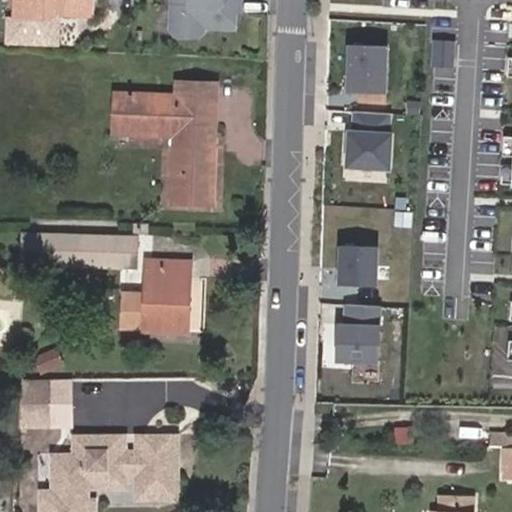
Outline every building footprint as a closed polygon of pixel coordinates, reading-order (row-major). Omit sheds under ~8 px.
[(97,17),(97,0),(15,0),(15,18),(31,18),(49,19),(55,19),(56,15),(97,17)] [(233,28),(233,11),(238,11),(238,0),(171,0),(171,30),(176,36),(196,37),(202,31),(202,22),(213,23),(217,27),(233,28)] [(14,16),(8,16),(7,43),(62,46),(63,20),(55,19),(49,19),(31,18),(15,18),(14,16)] [(387,89),(389,43),(351,41),(349,87),(387,89)] [(213,138),(220,138),(222,81),(201,78),(177,78),(177,91),(116,89),(115,134),(174,137),(172,204),(196,204),(218,206),(220,150),(212,150),(213,138)] [(486,136),(501,136),(500,105),(486,105),(486,136)] [(390,165),(392,130),(389,130),(390,110),(355,108),(354,128),(350,127),(348,162),(390,165)] [(141,268),(142,234),(24,230),(25,247),(23,264),(141,268)] [(378,281),(380,244),(343,241),(341,279),(378,281)] [(196,303),(196,260),(147,258),(147,290),(125,289),(123,330),(193,333),(196,303)] [(378,358),(382,302),(347,300),(346,320),(339,319),(337,355),(378,358)] [(422,365),(422,378),(495,384),(497,352),(411,346),(410,365),(422,365)] [(60,348),(36,356),(40,364),(44,374),(67,364),(60,348)] [(71,415),(71,382),(46,383),(46,415),(71,415)] [(46,415),(46,383),(23,383),(23,415),(46,415)] [(511,442),(511,431),(491,432),(491,442),(511,442)] [(42,493),(41,511),(86,511),(87,489),(87,481),(118,481),(118,476),(125,476),(137,476),(144,476),(144,492),(170,492),(170,439),(144,439),(144,453),(137,453),(125,453),(118,453),(118,439),(76,440),(76,458),(54,458),(54,493),(42,493)] [(144,492),(144,476),(137,476),(137,499),(177,499),(177,439),(170,439),(170,492),(144,492)] [(125,489),(125,476),(118,476),(118,481),(87,481),(87,489),(125,489)] [(477,511),(478,494),(441,493),(440,510),(440,511),(477,511)]
